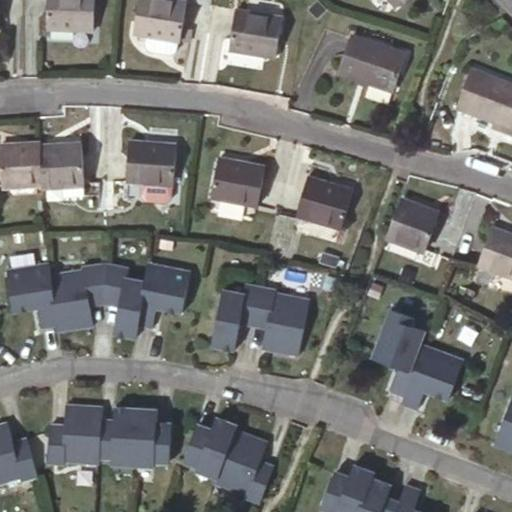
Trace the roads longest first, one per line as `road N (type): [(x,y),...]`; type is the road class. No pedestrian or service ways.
road 1 (residential): [(0,391),(78,369),(225,380),(312,399),(511,480)]
road 2 (residential): [(0,95),(52,89),(217,102),(511,178)]
